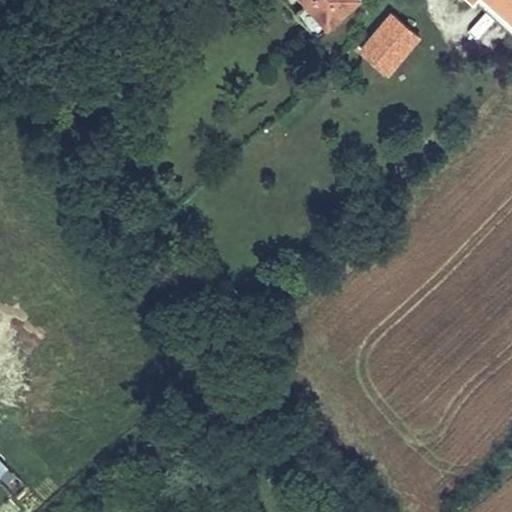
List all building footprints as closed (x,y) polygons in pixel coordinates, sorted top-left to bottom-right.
[(306,0),(326,23),(352,0),(306,0)] [(511,0),(489,0),(511,21),(511,0)] [(393,13),(361,49),(386,70),(417,35),(393,13)] [(233,286),(217,304),(229,317),(246,298),(233,286)] [(0,456),(0,476),(10,464),(0,456)]
